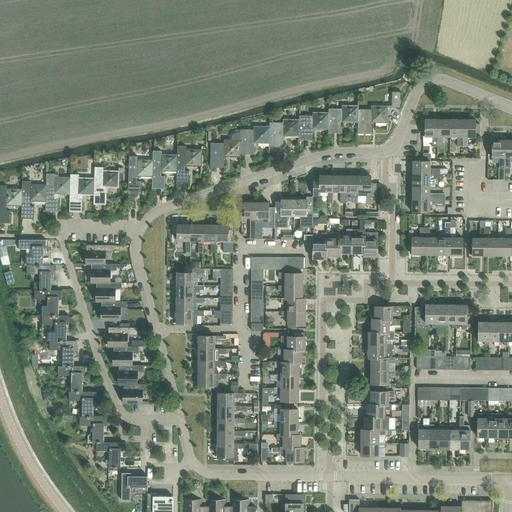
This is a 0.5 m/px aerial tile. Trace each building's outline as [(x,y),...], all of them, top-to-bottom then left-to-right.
[(392,92),(392,108),(400,108),(400,92),(392,92)] [(357,134),(358,134),(358,106),(342,106),(342,109),(329,109),(329,113),(328,129),(328,133),(342,134),(342,122),(357,122),(357,134)] [(359,106),(358,106),(358,134),(372,134),(372,122),(388,123),(388,107),(371,107),(371,110),(359,109),(359,106)] [(299,116),(299,120),(299,136),(299,140),(312,140),(313,129),(328,129),(329,113),(313,113),(313,116),(299,116)] [(270,123),(270,127),(269,143),(269,147),(283,147),(283,136),(299,136),(299,120),(283,120),(283,123),(270,123)] [(432,147),(438,147),(438,120),(425,120),(425,137),(432,137),(432,147)] [(450,137),(450,120),(438,120),(438,147),(443,147),(443,137),(450,137)] [(463,120),(450,120),(450,137),(457,137),(457,147),(463,147),(463,120)] [(476,120),(463,120),(463,147),(468,147),(468,137),(476,137),(476,134),(480,134),(480,124),(476,124),(476,120)] [(254,143),(269,143),(270,127),(254,127),(254,130),(241,129),(241,140),(241,154),(254,154),(254,143)] [(241,156),(241,154),(241,140),(241,129),(238,130),(237,130),(235,130),(233,131),(231,132),(230,134),(229,135),(229,137),(229,140),(225,140),(225,143),(211,143),(211,168),(224,168),(224,156),(241,156)] [(505,168),(505,141),(492,140),(492,158),(499,158),(499,168),(505,168)] [(177,155),(176,171),(176,183),(189,184),(189,171),(185,171),(185,166),(201,166),(201,150),(186,150),(186,145),(178,145),(177,155)] [(153,161),(152,176),(152,188),(164,188),(165,176),(161,176),(161,171),(176,171),(177,155),(162,154),(162,151),(153,151),(153,161)] [(137,176),(152,176),(153,161),(138,160),(138,156),(129,156),(128,193),(140,194),(141,182),(137,181),(137,176)] [(413,161),(413,174),(440,174),(440,169),(430,169),(430,161),(423,161),(413,161)] [(94,167),(94,178),(94,194),(93,205),(106,205),(106,187),(119,187),(119,171),(103,171),(103,167),(94,167)] [(55,193),(70,194),(70,178),(55,177),(55,174),(47,173),(46,185),(46,201),(45,211),(58,211),(58,198),(54,198),(55,193)] [(71,174),(70,178),(70,194),(69,212),(82,212),(82,199),(78,199),(78,194),(94,194),(94,178),(79,178),(79,174),(71,174)] [(440,180),(440,174),(413,174),(413,187),(430,187),(430,179),(440,180)] [(333,204),(333,192),(333,176),(320,176),(314,176),(314,196),(321,196),(321,192),(328,192),(328,203),(333,204)] [(346,176),(333,176),(333,192),(340,192),(340,203),(345,203),(346,192),(346,176)] [(358,176),(346,176),(346,192),(354,192),(353,203),(358,204),(358,196),(358,176)] [(371,177),(358,176),(358,196),(366,196),(365,204),(377,204),(377,183),(371,183),(371,177)] [(22,181),(22,189),(21,205),(21,218),(34,219),(34,206),(30,205),(30,200),(46,201),(46,185),(31,185),(31,181),(22,181)] [(6,205),(21,205),(22,189),(7,189),(7,185),(0,185),(0,222),(10,223),(10,210),(6,210),(6,205)] [(430,187),(413,187),(412,199),(446,200),(446,194),(430,194),(430,187)] [(445,205),(446,200),(412,199),(412,212),(430,213),(430,205),(445,205)] [(287,216),(294,216),(294,200),(281,200),(281,214),(275,214),(275,227),(287,227),(287,216)] [(307,200),(294,200),(294,216),(300,216),(300,227),(313,228),(313,224),(313,218),(313,213),(313,209),(307,209),(307,200)] [(250,239),(256,239),(257,203),(244,202),(244,218),(250,218),(250,239)] [(269,203),(257,203),(256,239),(262,239),(263,218),(269,219),(269,217),(274,217),(275,206),(269,205),(269,203)] [(191,252),(191,241),(191,225),(178,225),(177,241),(186,241),(185,252),(191,252)] [(203,225),(191,225),(191,241),(198,241),(198,252),(203,252),(203,241),(203,225)] [(216,225),(203,225),(203,241),(211,241),(211,253),(216,253),(216,241),(216,225)] [(228,226),(216,225),(216,241),(223,241),(223,253),(228,253),(228,249),(233,249),(233,241),(228,241),(228,226)] [(425,255),(425,227),(420,227),(420,238),(412,237),(412,255),(425,255)] [(430,228),(425,227),(425,255),(437,255),(437,238),(430,238),(430,228)] [(445,238),(437,238),(437,255),(450,255),(450,228),(445,228),(445,238)] [(455,228),(450,228),(450,255),(463,255),(463,238),(455,238),(455,228)] [(472,255),(485,255),(485,228),(480,228),(480,238),(472,238),(472,255)] [(491,228),(485,228),(485,255),(498,255),(498,239),(491,238),(491,228)] [(505,239),(498,239),(498,255),(510,256),(510,228),(505,228),(505,239)] [(339,253),(352,253),(352,236),(352,230),(347,230),(347,236),(339,236),(339,253)] [(365,239),(365,233),(365,230),(360,230),(360,236),(352,236),(352,253),(364,253),(364,239),(365,239)] [(339,256),(339,253),(339,236),(339,232),(334,232),(334,239),(327,239),(326,239),(326,256),(339,256)] [(377,233),(365,233),(365,239),(364,239),(364,253),(364,256),(377,256),(377,233)] [(313,258),(313,259),(326,259),(326,256),(326,239),(327,239),(327,235),(320,235),(320,238),(316,238),(313,239),(313,240),(313,242),(313,258)] [(27,265),(32,265),(43,265),(44,249),(46,249),(47,240),(19,239),(19,249),(33,249),(33,256),(27,256),(27,265)] [(87,264),(92,264),(92,263),(105,264),(105,263),(106,250),(112,251),(112,245),(87,244),(87,264)] [(92,263),(92,264),(92,283),(97,283),(97,282),(110,283),(110,282),(110,270),(117,270),(117,263),(105,263),(105,264),(92,263)] [(35,290),(40,290),(51,290),(51,274),(54,274),(54,265),(43,265),(32,265),(27,265),(27,274),(40,274),(40,282),(35,282),(35,290)] [(177,273),(177,285),(198,286),(198,278),(204,278),(204,268),(200,268),(200,267),(195,267),(193,267),(193,273),(177,273)] [(285,278),(285,286),(302,286),(302,274),(279,273),(279,278),(285,278)] [(122,283),(110,282),(110,283),(97,282),(97,283),(97,302),(102,302),(102,301),(115,301),(116,289),(122,289),(122,283)] [(177,285),(177,298),(192,298),(196,298),(196,293),(199,293),(199,291),(204,291),(204,286),(198,286),(177,285)] [(302,299),(302,286),(285,286),(279,286),(279,291),(285,291),(285,299),(302,299)] [(42,315),(48,315),(48,316),(59,316),(59,299),(62,299),(62,290),(51,290),(40,290),(35,290),(35,299),(48,299),(48,306),(42,306),(42,315)] [(177,310),(193,311),(197,311),(197,303),(204,303),(204,298),(196,298),(192,298),(177,298),(177,310)] [(288,304),(288,312),(305,312),(305,299),(302,299),(285,299),(282,299),(282,304),(288,304)] [(127,307),(127,301),(115,301),(102,301),(102,302),(102,320),(121,321),(121,307),(127,307)] [(439,302),(436,303),(436,305),(436,324),(436,328),(442,328),(446,328),(446,325),(446,305),(440,305),(439,302)] [(456,305),(456,324),(462,324),(462,329),(466,329),(466,324),(467,324),(467,305),(460,305),(459,302),(456,303),(456,305)] [(432,328),(436,328),(436,324),(436,305),(430,305),(430,303),(426,303),(426,304),(426,324),(432,324),(432,328)] [(456,328),(456,324),(456,305),(450,305),(449,303),(446,303),(446,305),(446,325),(452,324),(452,328),(456,328)] [(375,307),(375,320),(392,320),(392,312),(398,312),(398,307),(375,307)] [(204,311),(197,311),(193,311),(177,310),(177,324),(197,324),(197,316),(204,316),(204,315),(204,311)] [(305,325),(305,312),(288,312),(282,312),(282,317),(288,317),(288,325),(305,325)] [(55,341),(66,341),(66,325),(69,325),(69,316),(59,316),(48,316),(48,315),(42,315),(42,325),(56,325),(55,331),(50,331),(50,341),(55,341)] [(389,325),(395,325),(395,320),(392,320),(375,320),(372,320),(372,332),(372,333),(389,333),(389,325)] [(489,322),(483,322),(482,320),(479,320),(479,322),(478,341),(484,341),(484,346),(489,346),(489,341),(489,322)] [(499,323),(493,322),(492,320),(489,321),(489,322),(489,341),(494,342),(494,346),(499,346),(499,342),(499,341),(499,323)] [(509,323),(502,322),(502,320),(499,321),(499,323),(499,341),(499,342),(504,342),(504,346),(509,346),(509,342),(509,323)] [(281,327),(266,327),(266,343),(274,343),(274,332),(281,333),(281,327)] [(109,347),(114,347),(127,347),(127,346),(127,335),(134,335),(134,328),(109,328),(109,347)] [(369,332),(369,346),(385,346),(385,341),(393,341),(394,333),(389,333),(372,333),(372,332),(369,332)] [(199,336),(199,349),(215,349),(215,341),(226,341),(226,340),(226,336),(223,336),(199,336)] [(282,342),(288,342),(288,350),(302,350),(305,350),(305,337),(282,337),(282,342)] [(63,350),(63,366),(74,366),(74,350),(77,350),(77,341),(66,341),(55,341),(50,341),(50,350),(63,350)] [(114,365),(119,366),(119,365),(133,366),(133,365),(133,353),(140,353),(140,347),(127,346),(127,347),(114,347),(114,365)] [(368,359),(371,359),(371,358),(385,358),(385,351),(392,351),(392,346),(385,346),(369,346),(368,359)] [(199,349),(199,361),(215,361),(219,361),(219,354),(226,354),(226,349),(215,349),(199,349)] [(285,355),(284,362),(284,363),(298,363),(302,363),(302,350),(288,350),(278,350),(278,355),(285,355)] [(446,369),(446,357),(436,357),(436,369),(446,369)] [(456,357),(446,357),(446,369),(456,370),(456,357)] [(388,363),(395,363),(395,358),(385,358),(371,358),(371,359),(371,371),(388,371),(388,363)] [(488,370),(498,370),(499,358),(489,358),(488,370)] [(509,358),(499,358),(498,370),(508,370),(509,358)] [(199,361),(198,374),(214,374),(215,366),(226,367),(226,361),(219,361),(215,361),(199,361)] [(282,374),(282,375),(282,376),(298,376),(298,363),(284,363),(284,362),(278,362),(275,362),(275,367),(282,367),(282,374)] [(133,366),(119,365),(119,366),(119,384),(124,385),(124,384),(137,384),(138,371),(144,371),(144,365),(133,365),(133,366)] [(72,375),(71,391),(71,392),(82,392),(82,375),(86,376),(86,366),(74,366),(63,366),(59,366),(58,375),(72,375)] [(395,371),(388,371),(371,371),(371,384),(377,384),(377,387),(383,387),(383,384),(388,384),(388,376),(394,376),(395,371)] [(226,374),(214,374),(198,374),(198,387),(214,387),(214,379),(226,379),(226,374)] [(271,375),(271,380),(275,380),(275,381),(282,381),(282,388),(298,388),(298,376),(282,376),(282,375),(271,375)] [(149,384),(137,384),(124,384),(124,385),(124,403),(142,403),(143,390),(149,391),(149,384)] [(298,402),(298,388),(282,388),(275,388),(275,393),(281,393),(281,401),(298,402)] [(441,388),(431,388),(431,400),(441,400),(441,388)] [(451,388),(441,388),(441,400),(451,400),(451,388)] [(461,388),(451,388),(451,400),(461,401),(461,388)] [(489,388),(481,388),(481,401),(489,401),(489,388)] [(499,388),(489,388),(489,401),(499,401),(499,388)] [(509,389),(499,388),(499,401),(508,401),(509,389)] [(82,400),(82,417),(93,417),(93,401),(96,401),(96,392),(82,392),(71,392),(71,391),(69,391),(69,400),(82,400)] [(371,405),(388,405),(388,397),(394,397),(394,392),(371,392),(371,404),(371,405)] [(218,393),(218,406),(234,406),(234,398),(246,398),(246,394),(218,393)] [(391,405),(388,405),(371,405),(371,404),(368,404),(368,417),(385,418),(385,409),(391,410),(391,405)] [(281,414),(281,422),(298,422),(298,409),(281,409),(281,405),(275,405),(275,414),(281,414)] [(218,406),(218,418),(234,419),(234,411),(246,411),(246,406),(234,406),(218,406)] [(488,437),(488,418),(482,418),(482,414),(479,413),(478,418),(478,437),(485,437),(485,440),(489,440),(489,437),(488,437)] [(498,437),(498,418),(493,418),(493,414),(488,414),(488,418),(488,437),(489,437),(495,438),(495,439),(498,440),(498,437)] [(508,418),(503,418),(503,414),(498,414),(498,418),(498,437),(505,438),(505,440),(509,440),(509,438),(508,438),(508,418)] [(459,449),(460,449),(466,449),(466,451),(469,451),(469,449),(470,449),(470,425),(464,425),(464,416),(459,416),(459,430),(460,430),(459,449)] [(80,417),(80,426),(93,426),(93,435),(88,435),(88,442),(93,442),(97,443),(97,442),(104,442),(104,426),(107,426),(107,417),(93,417),(82,417),(80,417)] [(368,417),(365,417),(365,430),(381,430),(385,430),(388,430),(388,418),(385,418),(368,417)] [(218,418),(218,431),(234,431),(234,424),(245,424),(245,419),(234,419),(218,418)] [(281,427),(281,435),(298,435),(298,422),(281,422),(275,422),(275,427),(281,427)] [(419,429),(419,448),(426,448),(426,451),(429,451),(429,448),(429,429),(429,426),(429,425),(419,425),(419,429)] [(439,451),(440,449),(439,449),(439,429),(434,429),(434,425),(429,425),(429,426),(429,429),(429,448),(436,448),(436,451),(439,451)] [(450,451),(450,449),(449,449),(450,430),(449,430),(444,430),(444,425),(439,425),(439,429),(439,449),(440,449),(446,449),(446,451),(450,451)] [(460,451),(460,449),(459,449),(460,430),(459,430),(454,430),(454,425),(449,425),(449,430),(450,430),(449,449),(450,449),(455,449),(456,452),(460,451)] [(385,430),(381,430),(365,430),(362,430),(361,443),(379,443),(379,435),(385,435),(385,434),(385,430)] [(218,431),(218,444),(234,444),(234,436),(245,436),(245,431),(234,431),(218,431)] [(301,448),(301,435),(298,435),(281,435),(277,435),(277,440),(284,440),(284,448),(301,448)] [(97,443),(97,450),(97,451),(110,451),(110,468),(121,468),(121,451),(124,451),(124,442),(104,442),(97,442),(97,443)] [(379,443),(361,443),(361,456),(379,456),(379,448),(385,448),(385,443),(379,443)] [(408,456),(409,443),(400,443),(400,456),(408,456)] [(218,444),(218,457),(226,457),(226,460),(238,460),(238,449),(245,449),(245,444),(234,444),(218,444)] [(304,448),(301,448),(284,448),(280,447),(280,453),(286,453),(286,465),(293,465),(293,461),(304,461),(304,448)] [(122,473),(122,500),(131,501),(131,493),(148,493),(148,476),(131,476),(131,473),(122,473)] [(148,493),(147,511),(172,511),(173,497),(157,497),(157,494),(148,493)] [(303,511),(304,495),(286,495),(285,511),(303,511)] [(349,499),(348,511),(358,511),(359,508),(360,508),(360,499),(349,499)] [(207,511),(208,509),(207,509),(202,509),(202,500),(183,500),(183,511),(207,511)] [(231,511),(232,509),(231,509),(226,509),(226,500),(207,500),(207,509),(208,509),(207,511),(231,511)] [(492,511),(493,501),(462,500),(462,507),(462,511),(492,511)] [(231,511),(255,511),(256,509),(250,509),(250,501),(231,501),(231,509),(232,509),(231,511)]
